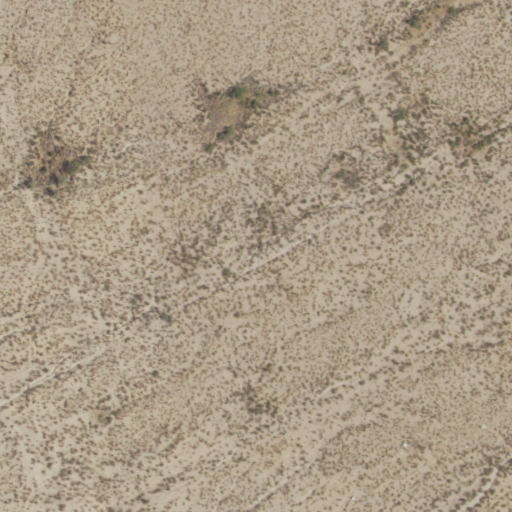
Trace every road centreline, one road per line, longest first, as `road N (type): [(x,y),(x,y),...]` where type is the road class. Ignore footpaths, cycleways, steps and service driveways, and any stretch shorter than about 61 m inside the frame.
road 1 (track): [(0,385),(511,120)]
road 2 (track): [(117,324),(20,148),(0,78)]
road 3 (track): [(189,0),(210,94),(281,239)]
road 4 (track): [(422,166),(356,41),(346,0)]
road 5 (track): [(1,385),(68,511)]
